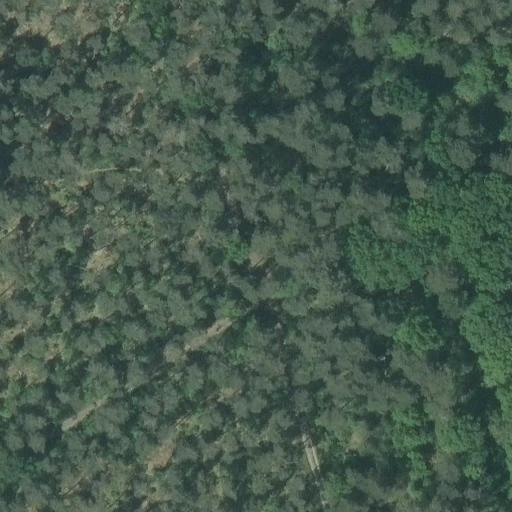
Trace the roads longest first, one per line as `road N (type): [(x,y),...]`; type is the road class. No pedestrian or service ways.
road 1 (track): [(0,454),(175,346),(256,263)]
road 2 (track): [(256,263),(511,143)]
road 3 (track): [(168,0),(256,263)]
road 4 (track): [(256,263),(328,511)]
